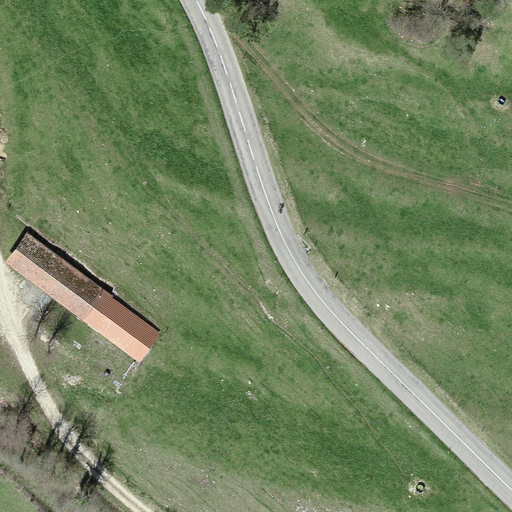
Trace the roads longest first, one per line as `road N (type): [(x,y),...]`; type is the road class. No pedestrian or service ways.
road 1 (tertiary): [(196,0),(274,218),(305,278),(511,489)]
road 2 (track): [(239,41),(304,119),(356,165),(511,210)]
road 3 (track): [(0,283),(27,364),(68,437),(146,511)]
